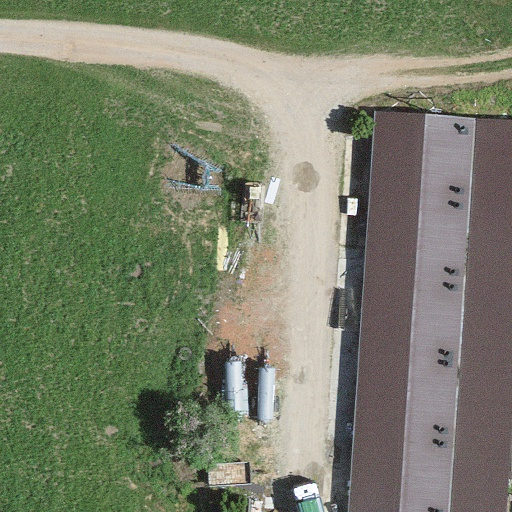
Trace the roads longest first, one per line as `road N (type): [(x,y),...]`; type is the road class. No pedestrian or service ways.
road 1 (track): [(301,511),(305,99),(233,64),(150,45),(0,37)]
road 2 (track): [(511,63),(298,96)]
